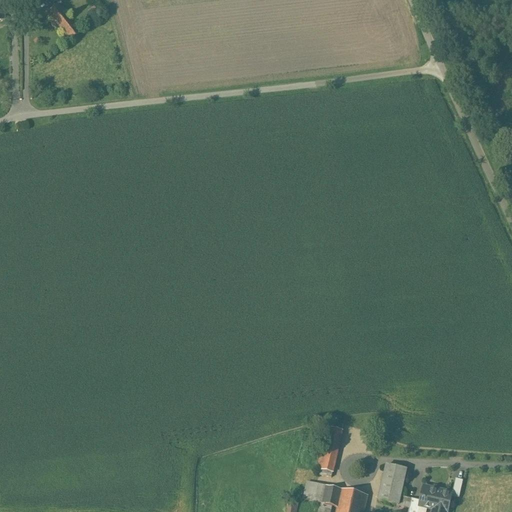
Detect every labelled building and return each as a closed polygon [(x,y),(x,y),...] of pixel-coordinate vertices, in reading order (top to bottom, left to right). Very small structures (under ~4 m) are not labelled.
[(57,6),(48,13),(70,41),(79,34),(57,6)] [(344,422),(334,424),(332,430),(327,429),(317,476),(332,479),(344,422)] [(387,466),(379,502),(399,507),(407,471),(387,466)] [(336,511),(364,511),(368,497),(308,484),(304,501),(321,505),(332,507),(338,509),(336,511)] [(448,511),(453,495),(423,489),(420,502),(419,508),(420,508),(433,511),(432,511),(448,511)] [(419,508),(420,502),(407,499),(404,508),(409,509),(408,511),(418,511),(420,508),(419,508)] [(296,511),(297,505),(289,503),(286,511),(296,511)]
